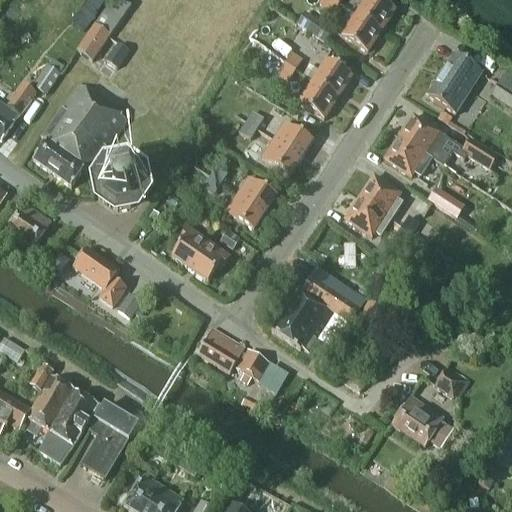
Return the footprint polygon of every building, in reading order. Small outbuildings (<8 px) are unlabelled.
[(91,0),(73,27),(84,35),(103,6),(94,0),(91,0)] [(92,64),(111,37),(131,9),(119,0),(114,0),(76,53),(92,64)] [(337,7),(327,0),(320,11),(330,18),(337,7)] [(374,0),(364,0),(353,18),(379,35),(393,12),(374,0)] [(324,46),(333,34),(315,21),(304,14),(296,26),(306,34),(324,46)] [(379,35),(353,18),(339,40),(365,57),(379,35)] [(129,56),(117,47),(105,63),(117,72),(129,56)] [(291,56),(284,67),(294,74),(301,63),(291,56)] [(468,92),(479,75),(452,57),(425,98),(453,117),(463,101),(467,103),(472,95),(468,92)] [(325,63),(310,85),(336,101),(350,79),(325,63)] [(294,74),(284,67),(276,77),(287,84),(294,74)] [(59,77),(46,68),(32,89),(46,98),(59,77)] [(511,112),(511,76),(507,73),(490,98),(511,112)] [(322,123),(336,101),(310,85),(296,107),(322,123)] [(0,142),(4,146),(37,97),(23,87),(7,110),(0,105),(0,142)] [(105,157),(129,124),(78,87),(40,141),(46,145),(33,163),(71,190),(84,172),(88,175),(102,154),(105,157)] [(252,115),(246,126),(256,132),(263,122),(252,115)] [(412,118),(398,141),(430,161),(430,162),(443,170),(452,156),(463,164),(465,160),(489,175),(498,160),(469,142),(463,152),(438,136),(439,135),(412,118)] [(273,143),(301,162),(313,144),(284,125),(273,143)] [(256,132),(246,126),(239,136),(250,143),(256,132)] [(420,178),(430,162),(430,161),(398,141),(383,164),(409,180),(414,174),(420,178)] [(290,179),(301,162),(273,143),(261,161),(290,179)] [(217,170),(211,180),(222,187),(228,177),(217,170)] [(133,210),(141,200),(137,180),(124,171),(108,174),(99,188),(102,205),(114,214),(133,210)] [(373,179),(358,201),(391,222),(402,205),(396,201),(399,196),(373,179)] [(216,197),(222,187),(211,180),(204,190),(216,197)] [(238,199),(265,217),(276,199),(249,181),(238,199)] [(427,204),(456,223),(474,235),(478,229),(459,217),(464,210),(435,191),(427,204)] [(254,234),(265,217),(238,199),(226,216),(254,234)] [(380,239),(391,222),(358,201),(344,223),(371,240),(374,235),(380,239)] [(34,250),(52,224),(25,206),(7,232),(34,250)] [(402,230),(412,236),(419,225),(408,219),(402,230)] [(406,246),(412,236),(402,230),(395,240),(406,246)] [(172,260),(189,273),(208,246),(186,231),(177,243),(182,246),(172,260)] [(239,242),(227,234),(219,245),(231,254),(239,242)] [(402,255),(386,245),(379,257),(394,267),(402,255)] [(208,246),(189,273),(206,284),(216,271),(221,274),(230,262),(208,246)] [(98,302),(111,311),(125,290),(113,282),(118,274),(86,251),(72,271),(104,293),(98,302)] [(309,356),(327,327),(334,316),(349,326),(365,302),(316,271),(301,295),(297,292),(271,333),(301,352),(301,351),(309,356)] [(439,338),(454,317),(424,297),(410,318),(439,338)] [(141,307),(128,298),(116,314),(129,324),(141,307)] [(384,316),(368,305),(352,329),(357,333),(352,340),(361,346),(366,339),(367,340),(368,339),(374,344),(385,327),(379,323),(384,316)] [(229,378),(233,372),(242,377),(239,384),(246,388),(251,381),(258,385),(268,367),(247,354),(243,359),(242,358),(245,353),(213,331),(197,356),(229,378)] [(283,397),(295,376),(276,365),(264,386),(283,397)] [(41,367),(28,387),(39,395),(52,375),(41,367)] [(358,396),(367,381),(347,368),(338,383),(358,396)] [(446,370),(433,390),(455,405),(468,385),(446,370)] [(94,425),(102,412),(51,380),(26,422),(49,437),(37,456),(59,470),(89,421),(93,424),(94,425)] [(0,440),(0,441),(8,428),(15,433),(27,414),(0,396),(0,440)] [(245,399),(240,407),(252,414),(257,406),(245,399)] [(428,444),(439,451),(451,434),(439,426),(442,421),(410,400),(391,429),(423,450),(428,444)] [(94,425),(93,424),(86,435),(97,442),(81,466),(105,481),(138,429),(104,408),(102,412),(94,425)] [(511,473),(511,470),(511,435),(510,435),(495,464),(511,473)] [(182,457),(177,465),(174,469),(193,481),(201,468),(182,457)] [(488,494),(497,475),(485,469),(477,488),(488,494)] [(125,511),(178,511),(183,503),(142,478),(123,510),(125,511)]
